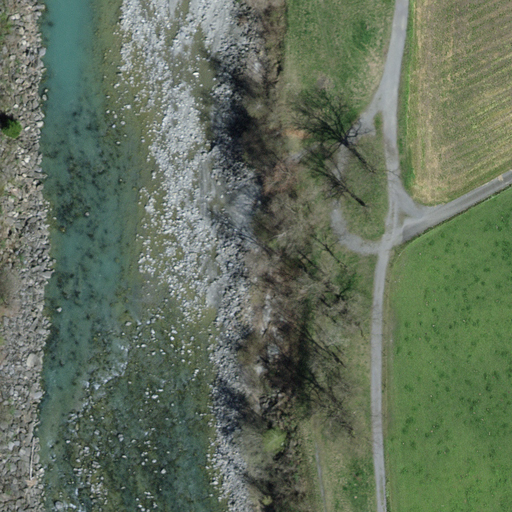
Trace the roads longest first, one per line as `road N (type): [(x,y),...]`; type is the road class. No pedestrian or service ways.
road 1 (track): [(511,175),(435,214),(406,205),(391,140),(401,0)]
road 2 (track): [(406,205),(384,252),(374,357),(379,511)]
